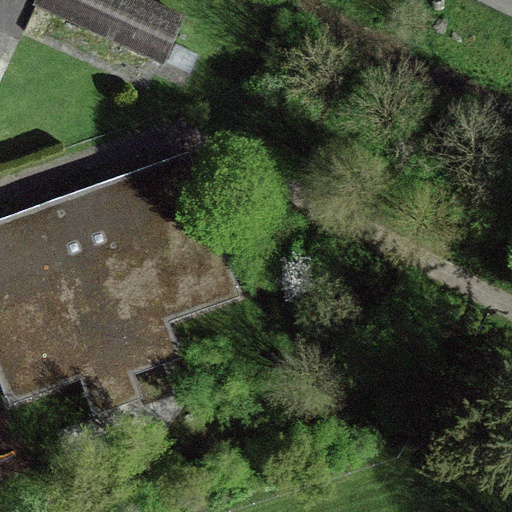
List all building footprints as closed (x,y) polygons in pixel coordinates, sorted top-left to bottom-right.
[(159,69),(180,24),(129,0),(35,0),(31,10),(159,69)] [(180,174),(141,188),(146,201),(149,212),(196,195),(196,193),(197,193),(189,170),(180,174)] [(232,293),(233,292),(198,192),(197,193),(196,193),(196,195),(149,212),(146,201),(141,188),(45,223),(54,246),(47,249),(0,265),(0,399),(0,401),(2,400),(2,398),(71,373),(119,356),(111,332),(159,316),(231,290),(232,293)] [(0,265),(47,249),(54,246),(45,223),(34,226),(0,237),(0,265)] [(111,332),(119,356),(128,380),(177,362),(159,316),(111,332)] [(128,380),(119,356),(71,373),(88,421),(136,404),(128,380)]
